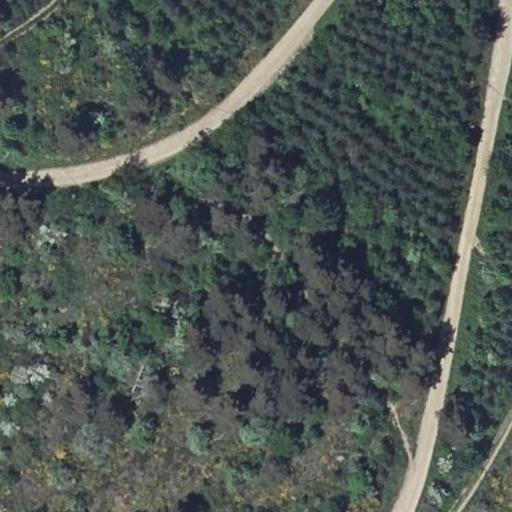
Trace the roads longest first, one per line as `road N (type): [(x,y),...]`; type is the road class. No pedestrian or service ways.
road 1 (unclassified): [(501,0),(442,364),(397,511)]
road 2 (unclassified): [(0,176),(91,171),(161,147),(230,103),(322,0)]
